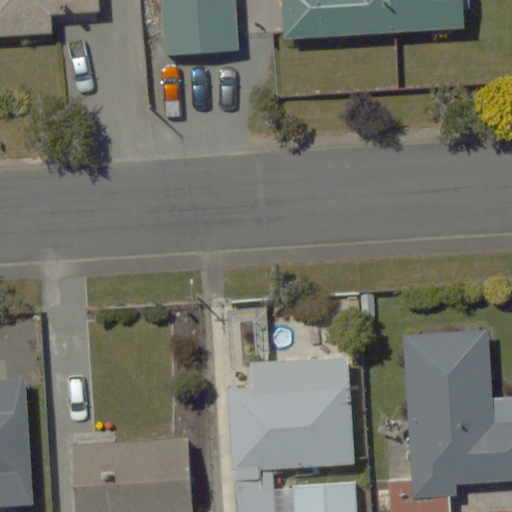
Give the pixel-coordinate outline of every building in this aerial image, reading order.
[(0,0),(0,28),(55,27),(55,8),(102,6),(102,0),(0,0)] [(161,0),(165,55),(239,49),(235,0),(161,0)] [(280,0),(284,42),(464,29),(462,11),(471,10),(470,0),(280,0)] [(487,324),(404,329),(412,472),(389,473),(391,511),(452,511),(450,477),(511,473),(511,415),(493,416),(487,324)] [(251,388),(230,389),(235,511),(274,511),(272,467),(354,464),(349,354),(250,358),(251,388)] [(0,505),(22,505),(17,378),(0,379),(0,505)] [(188,511),(188,436),(78,438),(79,511),(188,511)] [(357,511),(357,479),(292,480),(293,511),(357,511)]
